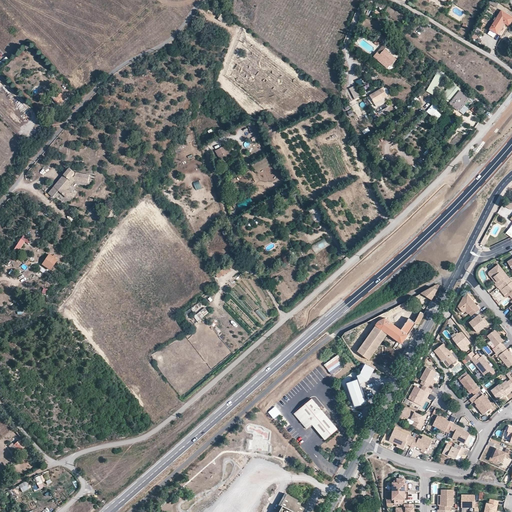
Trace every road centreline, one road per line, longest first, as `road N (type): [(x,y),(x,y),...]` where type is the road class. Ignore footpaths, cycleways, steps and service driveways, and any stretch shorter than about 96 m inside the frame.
road 1 (unclassified): [(66,461),(156,429),(432,187),(511,93)]
road 2 (residential): [(132,511),(324,341),(436,281),(451,281)]
road 3 (unclassified): [(203,0),(169,41),(104,78),(0,204)]
road 4 (primary): [(408,251),(231,405)]
road 5 (unknown): [(332,467),(283,408),(323,383),(346,443)]
road 6 (tertiary): [(368,441),(451,281)]
road 7 (primary): [(109,511),(231,405)]
road 8 (residential): [(511,71),(399,0)]
